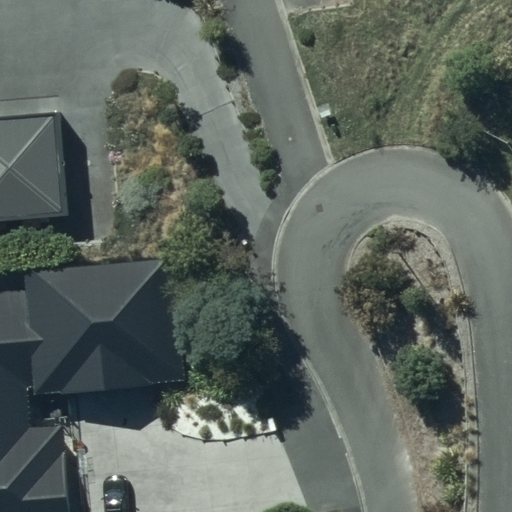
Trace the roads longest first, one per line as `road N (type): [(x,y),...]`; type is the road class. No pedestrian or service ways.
road 1 (residential): [(324,217),(390,167),(453,181),(494,223),(509,303),(505,511)]
road 2 (residential): [(399,511),(318,271),(324,217)]
road 3 (residential): [(253,0),(324,217)]
road 4 (track): [(390,167),(438,51),(486,0)]
